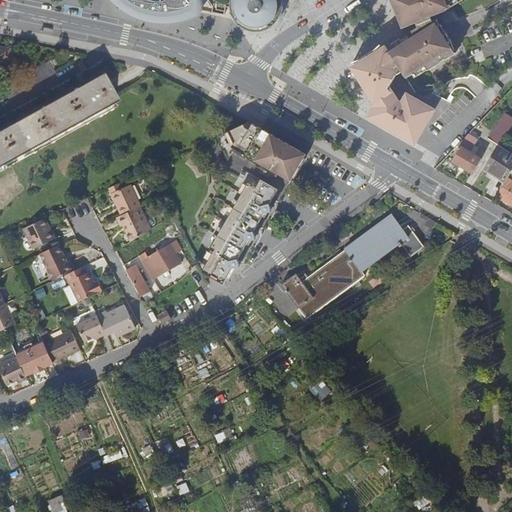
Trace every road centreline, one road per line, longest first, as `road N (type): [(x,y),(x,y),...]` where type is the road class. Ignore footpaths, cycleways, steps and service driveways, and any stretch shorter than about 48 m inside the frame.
road 1 (residential): [(395,167),(154,341)]
road 2 (secondary): [(247,81),(395,167)]
road 3 (residential): [(154,341),(0,407)]
road 4 (secondary): [(104,30),(172,47),(247,81)]
road 5 (residential): [(154,341),(85,214)]
road 6 (secondary): [(395,167),(511,235)]
road 7 (residential): [(0,109),(84,62),(104,30)]
road 8 (residential): [(351,0),(275,47),(247,81)]
